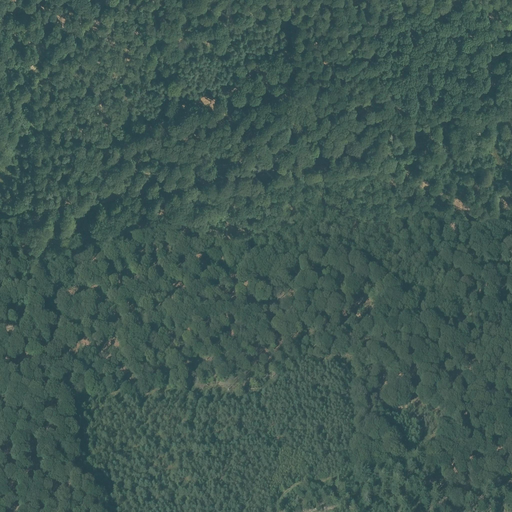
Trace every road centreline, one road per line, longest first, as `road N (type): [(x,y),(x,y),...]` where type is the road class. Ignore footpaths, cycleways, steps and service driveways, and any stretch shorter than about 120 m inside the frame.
road 1 (tertiary): [(0,227),(159,186),(511,129)]
road 2 (track): [(274,511),(288,489),(396,464),(511,412)]
road 3 (track): [(39,216),(26,64)]
